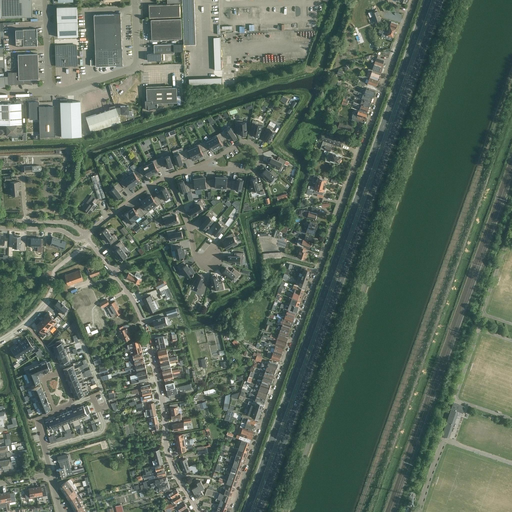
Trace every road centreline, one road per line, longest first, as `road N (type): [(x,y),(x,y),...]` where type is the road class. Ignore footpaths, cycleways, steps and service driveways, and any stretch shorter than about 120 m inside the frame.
road 1 (primary): [(257,511),(439,0)]
road 2 (primary): [(427,0),(246,511)]
road 3 (residential): [(233,511),(414,0)]
road 4 (track): [(359,511),(511,87)]
road 5 (residential): [(197,511),(167,447),(141,316),(89,241)]
road 6 (unclassified): [(48,91),(134,66),(135,0)]
road 7 (residential): [(0,340),(35,313),(56,267),(89,241)]
road 8 (residential): [(198,167),(255,168),(260,151),(245,141),(206,161)]
